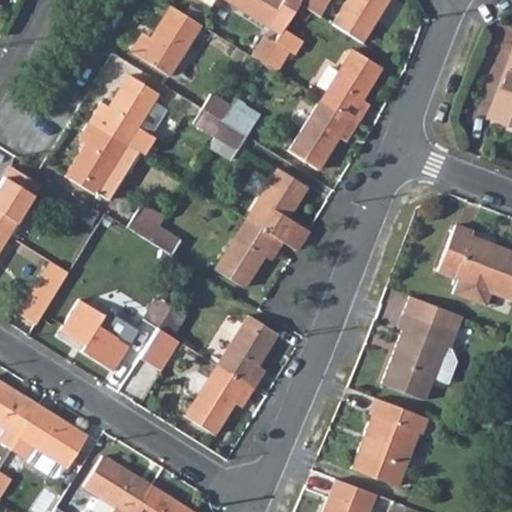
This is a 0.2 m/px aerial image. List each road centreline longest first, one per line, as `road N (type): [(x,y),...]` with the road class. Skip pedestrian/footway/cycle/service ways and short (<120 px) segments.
road 1 (residential): [(254,501),(396,149)]
road 2 (residential): [(254,501),(0,344)]
road 3 (residential): [(396,149),(451,0)]
road 4 (residential): [(396,149),(511,194)]
